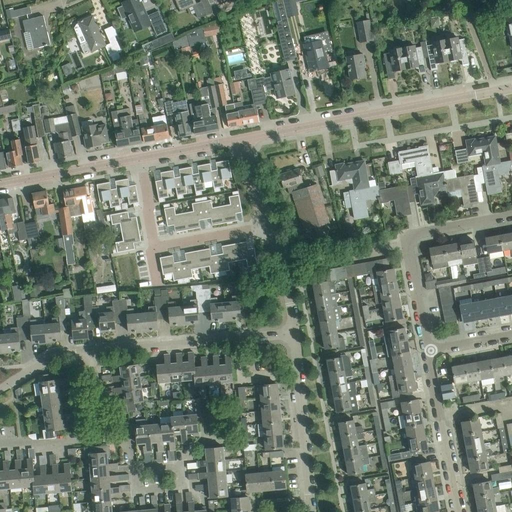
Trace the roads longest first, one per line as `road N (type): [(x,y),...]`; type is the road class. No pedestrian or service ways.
road 1 (tertiary): [(241,139),(511,88)]
road 2 (residential): [(427,351),(407,238),(511,215)]
road 3 (residential): [(139,158),(154,247),(269,227)]
road 4 (residential): [(90,352),(294,333)]
road 5 (residential): [(311,511),(294,333)]
road 6 (residential): [(456,511),(427,351)]
road 7 (tertiary): [(0,184),(139,158)]
